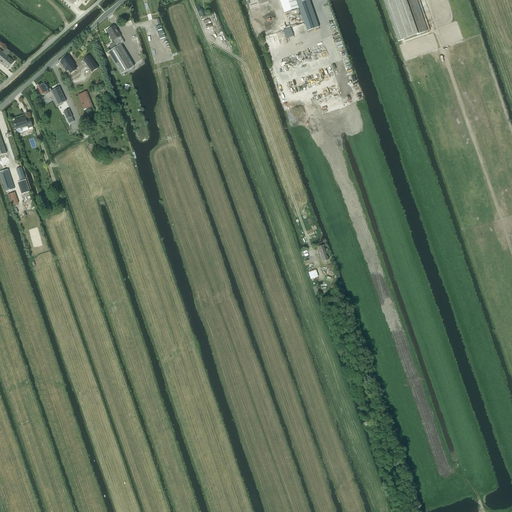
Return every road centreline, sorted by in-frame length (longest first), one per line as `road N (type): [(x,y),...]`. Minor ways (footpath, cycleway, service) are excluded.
road 1 (track): [(307,239),(246,68),(207,39),(190,0)]
road 2 (track): [(511,255),(434,31)]
road 3 (unclassified): [(0,108),(122,0)]
road 4 (unclassified): [(98,0),(0,87)]
